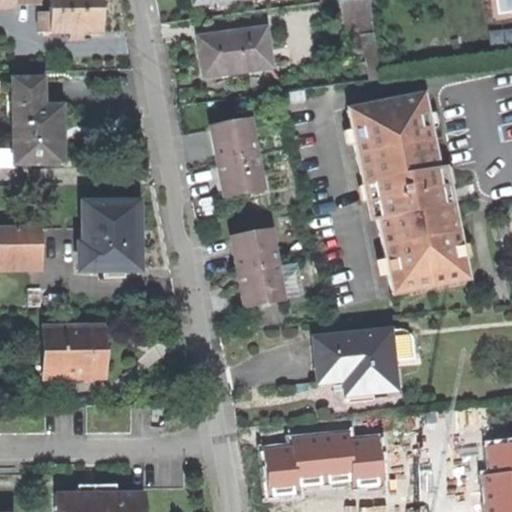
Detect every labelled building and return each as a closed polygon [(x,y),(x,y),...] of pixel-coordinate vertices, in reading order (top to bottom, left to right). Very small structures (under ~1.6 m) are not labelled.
[(102,0),(50,0),(50,12),(51,32),(71,31),(85,31),(103,31),(103,11),(102,0)] [(339,0),(341,15),(371,11),(369,0),(339,0)] [(39,32),(51,32),(50,12),(39,12),(39,32)] [(200,55),(203,75),(270,65),(265,25),(198,35),(200,55)] [(85,39),(85,31),(71,31),(71,39),(85,39)] [(12,80),(13,161),(60,161),(59,126),(59,108),(41,108),(41,80),(12,80)] [(283,90),(284,104),(304,101),(302,87),(283,90)] [(369,200),(384,292),(462,279),(450,204),(441,205),(436,176),(423,95),(346,107),(361,201),(369,200)] [(211,142),(214,159),(253,152),(246,115),(207,122),(211,142)] [(259,187),(253,152),(214,159),(217,178),(220,194),(259,187)] [(138,203),(83,204),(83,227),(91,227),(92,243),(79,243),(79,259),(91,259),(91,268),(108,268),(108,275),(124,274),(124,268),(139,267),(138,235),(138,203)] [(231,254),(234,270),(273,263),(266,228),(227,236),(231,254)] [(0,229),(0,262),(41,263),(41,229),(0,229)] [(280,298),(273,263),(234,270),(237,288),(241,306),(280,298)] [(312,358),(314,381),(337,378),(367,375),(369,390),(372,390),(393,387),(390,363),(386,326),(309,335),(312,358)] [(399,326),(386,326),(390,363),(415,360),(411,332),(405,327),(399,326)] [(63,370),(63,377),(104,376),(104,352),(104,327),(80,327),(81,330),(65,330),(65,327),(42,327),(43,370),(63,370)] [(373,399),(372,390),(369,390),(367,375),(337,378),(340,402),(373,399)] [(45,409),(0,409),(0,436),(45,436),(45,409)] [(130,409),(85,409),(85,436),(130,436),(130,409)] [(115,486),(76,486),(76,494),(115,494),(115,486)] [(142,511),(142,494),(115,494),(76,494),(54,495),(53,511),(142,511)]
